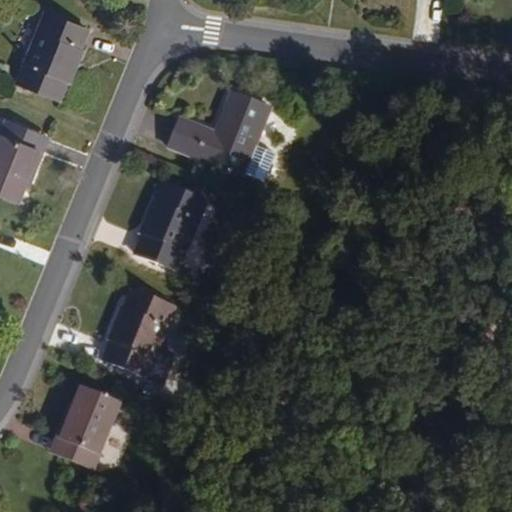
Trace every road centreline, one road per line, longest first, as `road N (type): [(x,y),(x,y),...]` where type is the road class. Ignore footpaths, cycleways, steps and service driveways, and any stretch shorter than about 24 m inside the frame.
road 1 (residential): [(0,402),(167,27)]
road 2 (residential): [(167,27),(511,77)]
road 3 (track): [(511,304),(290,511)]
